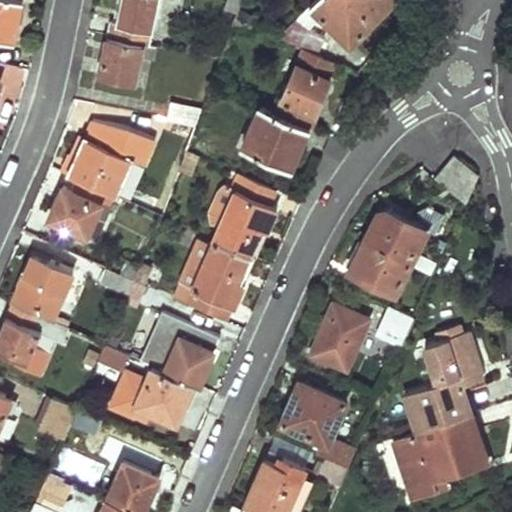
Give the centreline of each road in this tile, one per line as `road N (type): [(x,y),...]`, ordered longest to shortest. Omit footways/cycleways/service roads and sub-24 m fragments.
road 1 (residential): [(192,511),(310,238),(379,138)]
road 2 (residential): [(67,0),(55,67),(0,216)]
